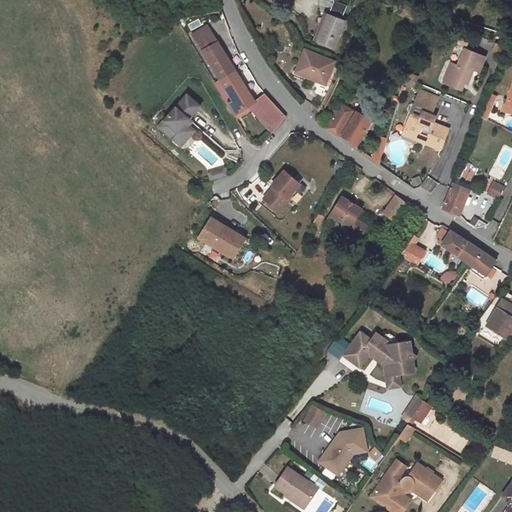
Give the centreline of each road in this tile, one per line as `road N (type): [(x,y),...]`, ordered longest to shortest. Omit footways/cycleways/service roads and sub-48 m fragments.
road 1 (unclassified): [(248,511),(165,433),(0,383)]
road 2 (unclassified): [(511,259),(299,114)]
road 3 (unclassified): [(299,114),(252,56),(227,0)]
